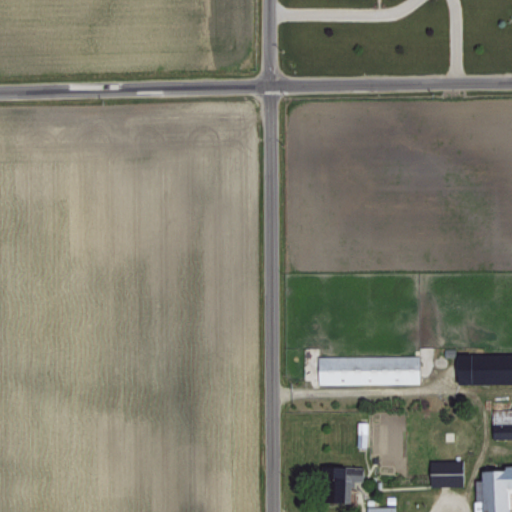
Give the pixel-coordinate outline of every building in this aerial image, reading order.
[(415,353),(313,355),(314,383),(415,381),(415,353)] [(511,407),(488,408),(488,437),(511,436),(511,407)] [(354,445),(366,445),(366,421),(353,421),(354,445)] [(322,477),(322,501),(348,501),(348,482),(357,482),(357,466),(338,465),(338,477),(322,477)] [(511,465),(473,468),(474,487),(476,487),(477,493),(481,493),(482,511),(477,511),(505,511),(505,505),(511,505),(511,465)]
